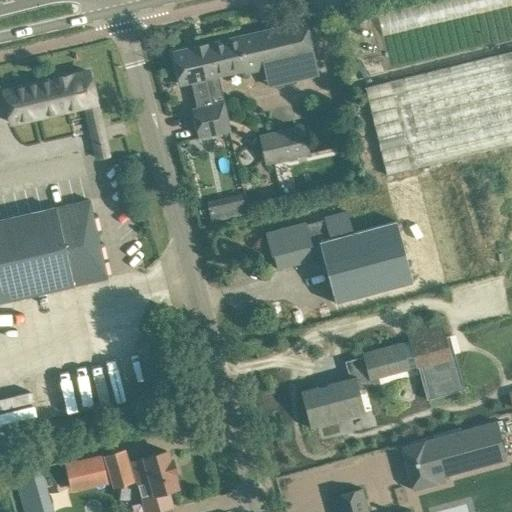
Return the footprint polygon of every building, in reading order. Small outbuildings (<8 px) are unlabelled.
[(455,2),(380,12),(382,25),(388,24),(389,28),(457,19),(455,2)] [(318,75),(310,41),(305,22),(211,44),(210,43),(190,48),(190,49),(173,53),(181,84),(191,82),(198,110),(194,111),(200,138),(230,131),(224,105),(226,104),(219,75),(245,69),(246,73),(275,66),(279,84),(318,75)] [(511,52),(366,89),(388,178),(511,146),(511,52)] [(86,105),(87,112),(92,132),(101,129),(95,103),(96,103),(89,71),(3,91),(10,123),(86,105)] [(341,123),(338,131),(344,138),(352,136),(355,128),(349,122),(341,123)] [(259,137),(265,164),(308,154),(302,127),(259,137)] [(94,144),(98,159),(108,156),(104,142),(94,144)] [(247,214),(242,195),(225,200),(230,219),(247,214)] [(90,200),(70,204),(55,208),(54,207),(0,219),(0,302),(108,278),(90,200)] [(285,228),(266,233),(272,256),(278,254),(281,268),(313,259),(311,254),(322,252),(332,289),(335,303),(387,289),(413,282),(396,220),(351,233),(345,210),(323,217),(324,219),(306,225),(305,223),(285,228)] [(408,340),(362,352),(369,381),(422,366),(430,397),(426,398),(426,400),(464,389),(463,388),(460,389),(450,355),(440,358),(435,339),(449,335),(449,334),(445,335),(441,319),(439,320),(440,322),(422,327),(422,330),(408,334),(407,329),(406,329),(408,340)] [(356,378),(301,393),(311,430),(318,429),(320,425),(355,415),(359,417),(366,416),(356,378)] [(495,421),(401,447),(412,489),(445,481),(441,468),(504,451),(495,421)] [(170,449),(132,460),(146,511),(154,511),(172,507),(167,491),(181,487),(177,472),(183,470),(180,458),(173,460),(170,449)] [(106,457),(114,487),(130,483),(133,482),(124,452),(106,457)] [(65,465),(72,491),(107,482),(100,456),(65,465)] [(46,511),(52,511),(40,469),(15,477),(24,511),(46,511)] [(409,511),(409,509),(398,511),(366,511),(360,487),(331,495),(335,511),(409,511)]
